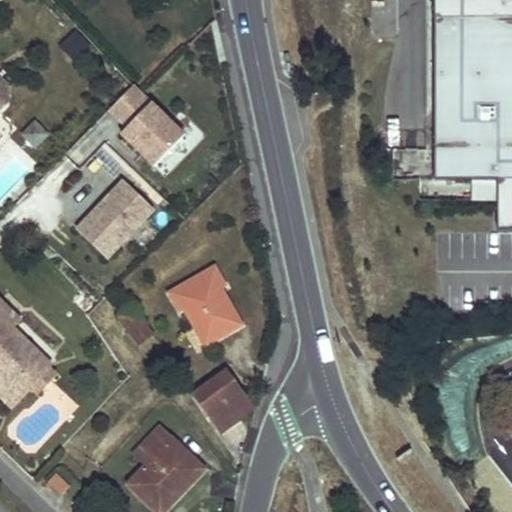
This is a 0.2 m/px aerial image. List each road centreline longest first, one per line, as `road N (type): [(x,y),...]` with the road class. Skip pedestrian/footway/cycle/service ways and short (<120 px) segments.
road 1 (tertiary): [(245,0),(331,397)]
road 2 (residential): [(253,511),(275,435),(331,397)]
road 3 (tertiary): [(331,397),(394,511)]
